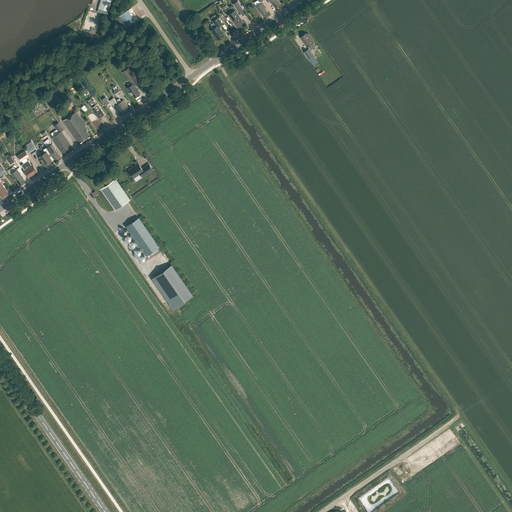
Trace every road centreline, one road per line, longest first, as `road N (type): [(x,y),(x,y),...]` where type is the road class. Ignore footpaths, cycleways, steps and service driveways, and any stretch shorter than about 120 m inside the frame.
road 1 (tertiary): [(0,209),(301,0)]
road 2 (primary): [(104,511),(0,361)]
road 3 (track): [(322,511),(457,417)]
